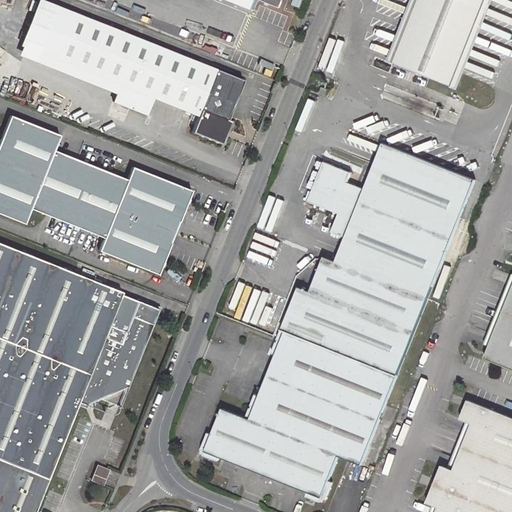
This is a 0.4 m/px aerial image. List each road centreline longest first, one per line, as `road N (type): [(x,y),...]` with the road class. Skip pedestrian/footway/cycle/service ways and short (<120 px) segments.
road 1 (unclassified): [(329,0),(161,422),(158,448),(169,473)]
road 2 (unknown): [(511,176),(379,511)]
road 3 (unknown): [(0,104),(247,205)]
road 4 (unknown): [(207,306),(0,224)]
